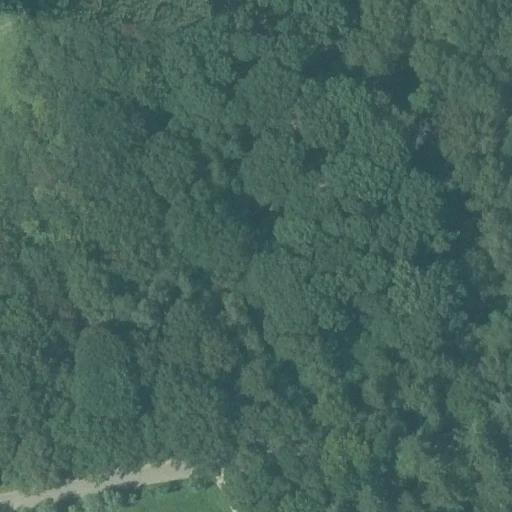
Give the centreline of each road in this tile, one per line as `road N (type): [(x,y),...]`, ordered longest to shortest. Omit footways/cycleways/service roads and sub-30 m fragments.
road 1 (tertiary): [(0,506),(187,468),(459,442),(511,424)]
road 2 (track): [(0,326),(109,0)]
